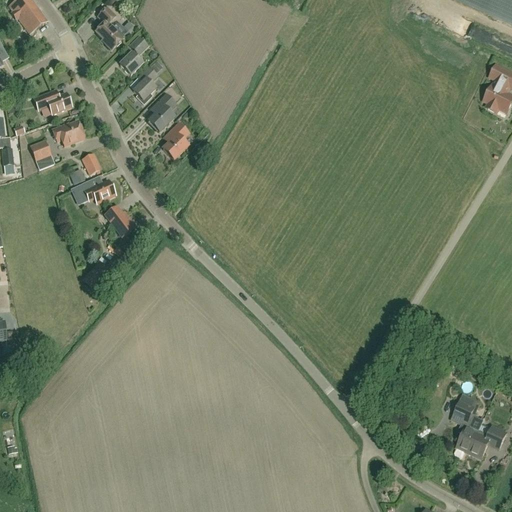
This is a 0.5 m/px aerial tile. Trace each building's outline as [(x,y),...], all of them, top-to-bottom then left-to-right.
[(29,37),(47,24),(29,0),(20,0),(8,9),(12,14),(11,16),(16,23),(18,21),(29,37)] [(511,0),(454,0),(511,25),(511,0)] [(118,24),(113,30),(108,25),(115,19),(106,11),(98,19),(104,25),(95,34),(106,44),(105,45),(111,52),(123,40),(129,34),(118,24)] [(147,48),(138,40),(130,49),(134,53),(131,56),(130,56),(119,68),(130,78),(141,66),(135,60),(138,57),(139,58),(147,48)] [(153,75),(160,69),(154,62),(147,68),(153,75)] [(511,104),(511,98),(508,97),(511,91),(511,76),(496,68),(489,80),(495,82),(492,88),(491,88),(483,103),(488,106),(487,108),(488,111),(494,114),(497,113),(499,109),(507,112),(505,115),(506,115),(511,104)] [(142,85),(133,94),(137,98),(136,100),(143,107),(151,99),(149,97),(154,92),(149,87),(156,79),(148,71),(138,81),(142,85)] [(66,97),(58,100),(56,93),(34,102),(38,113),(48,109),(52,118),(71,111),(66,97)] [(176,108),(165,97),(150,113),(155,118),(148,124),(159,135),(173,121),(168,116),(176,108)] [(68,127),(52,133),(57,145),(61,143),(64,150),(83,142),(80,133),(82,133),(82,131),(81,127),(79,126),(78,127),(77,125),(69,128),(68,127)] [(162,141),(167,147),(162,152),(173,163),(187,149),(181,143),(188,136),(178,126),(169,135),(168,135),(162,141)] [(13,131),(16,139),(25,135),(22,128),(13,131)] [(36,166),(51,160),(44,143),(29,149),(36,166)] [(10,151),(1,152),(2,169),(3,169),(4,176),(14,175),(13,168),(14,168),(12,151),(10,151)] [(83,162),(89,177),(99,172),(93,158),(83,162)] [(72,186),(83,183),(79,171),(68,175),(72,186)] [(81,187),(84,194),(88,203),(94,201),(96,206),(114,198),(108,183),(102,186),(93,190),(90,183),(81,187)] [(115,210),(105,218),(121,240),(135,230),(123,215),(121,217),(115,210)] [(111,276),(98,265),(82,284),(94,295),(111,276)] [(0,343),(1,343),(2,358),(16,357),(12,334),(4,334),(3,323),(0,324),(1,327),(0,326),(0,343)] [(468,456),(478,434),(469,429),(471,424),(468,422),(474,411),(459,404),(453,417),(463,421),(458,434),(462,436),(455,451),(456,451),(454,456),(455,458),(459,460),(461,459),(464,454),(468,456)] [(468,456),(480,462),(488,446),(499,452),(500,449),(506,435),(492,429),(491,430),(482,426),(478,434),(468,456)]
